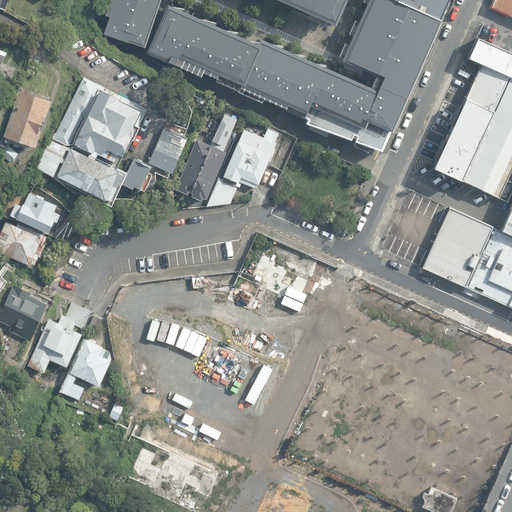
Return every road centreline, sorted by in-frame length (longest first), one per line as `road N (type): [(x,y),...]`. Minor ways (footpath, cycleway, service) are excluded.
road 1 (residential): [(352,255),(260,213),(215,230),(97,252),(83,287)]
road 2 (residential): [(472,0),(352,255)]
road 3 (residential): [(511,325),(352,255)]
